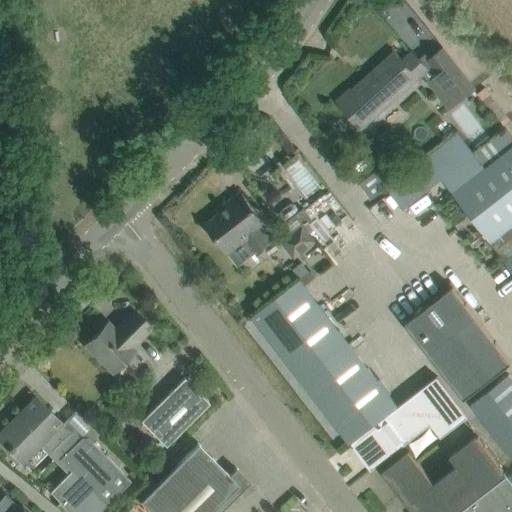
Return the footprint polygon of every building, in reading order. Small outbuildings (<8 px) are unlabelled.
[(343,99),(339,102),(361,128),(417,81),(424,89),(430,84),(451,109),(475,88),(442,49),(424,64),(413,52),(402,61),(395,53),(348,93),(347,92),(341,97),(343,99)] [(459,132),(473,150),(494,136),(477,113),(459,127),(459,132)] [(511,137),(507,131),(476,154),(473,150),(459,132),(426,158),(425,158),(392,183),(388,187),(387,188),(404,210),(442,180),(511,269),(511,137)] [(373,173),(359,184),(371,200),(385,190),(387,188),(388,187),(375,172),(373,173)] [(264,223),(240,192),(227,202),(230,206),(206,224),(238,265),(272,239),(262,225),(264,223)] [(287,237),(299,253),(315,241),(303,225),(287,237)] [(398,406),(301,279),(253,316),(350,443),(351,442),(398,406)] [(510,361),(451,285),(404,321),(463,397),(510,361)] [(108,322),(85,345),(112,372),(135,350),(132,347),(152,328),(134,310),(115,329),(108,322)] [(470,405),(511,458),(511,375),(510,373),(470,405)] [(398,406),(351,442),(354,446),(353,447),(356,451),(361,448),(375,465),(374,466),(375,467),(378,465),(430,424),(441,437),(468,416),(437,376),(398,406)] [(184,377),(140,421),(166,447),(210,403),(184,377)] [(75,436),(36,397),(0,432),(0,440),(23,463),(43,444),(71,472),(50,493),(69,511),(97,511),(128,482),(78,432),(75,436)] [(429,477),(403,497),(414,511),(459,511),(508,474),(477,435),(450,456),(457,465),(434,483),(429,477)] [(198,442),(139,500),(151,511),(210,511),(213,510),(214,511),(219,511),(250,482),(236,468),(229,474),(198,442)] [(409,450),(382,471),(403,497),(429,477),(409,450)] [(511,511),(511,480),(508,474),(459,511),(511,511)] [(26,511),(8,497),(7,498),(0,506),(0,511),(26,511)]
